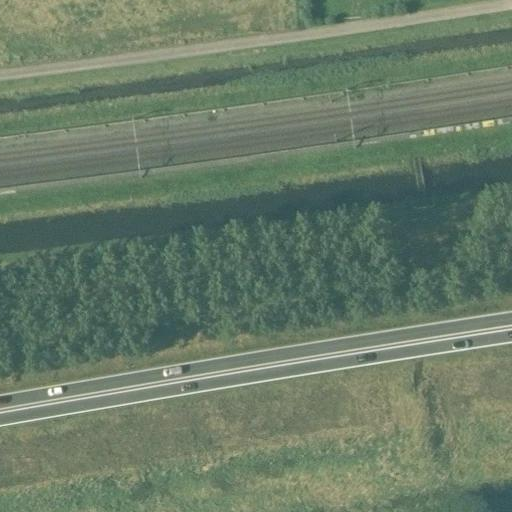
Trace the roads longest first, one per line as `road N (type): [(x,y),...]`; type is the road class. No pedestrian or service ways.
road 1 (trunk): [(0,412),(511,328)]
road 2 (unclassified): [(0,77),(511,4)]
